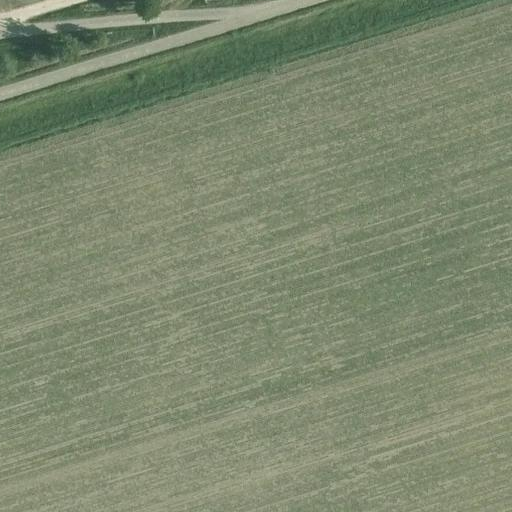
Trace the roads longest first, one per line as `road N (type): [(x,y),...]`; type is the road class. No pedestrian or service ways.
road 1 (unclassified): [(0,94),(250,13)]
road 2 (unclassified): [(250,13),(0,31)]
